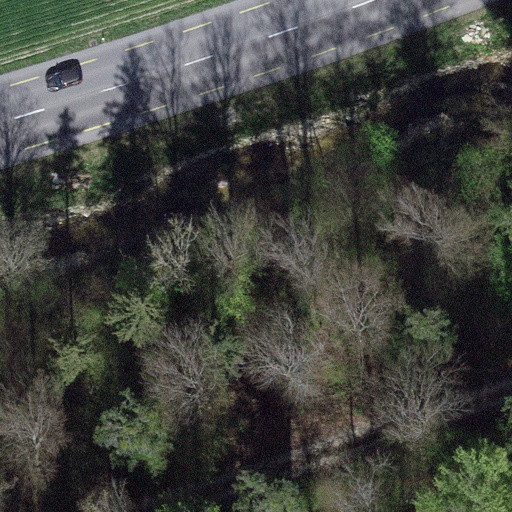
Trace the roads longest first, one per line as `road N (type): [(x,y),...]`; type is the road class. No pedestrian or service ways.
road 1 (primary): [(362,0),(212,54),(0,113)]
road 2 (track): [(147,511),(511,404)]
